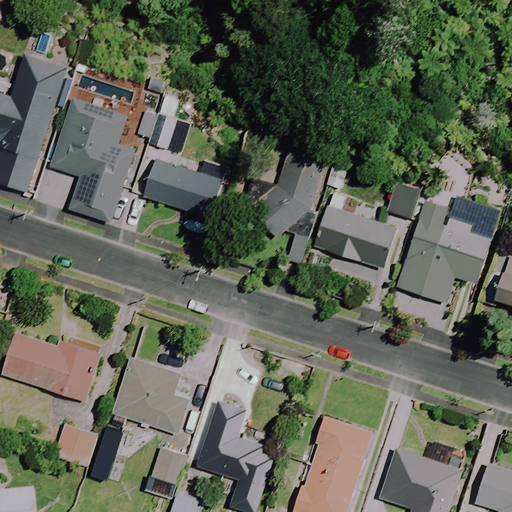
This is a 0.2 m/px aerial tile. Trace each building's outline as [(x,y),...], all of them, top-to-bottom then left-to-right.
[(143,71),(84,50),(76,73),(135,94),(143,71)] [(0,151),(2,152),(0,158),(0,183),(30,193),(69,70),(28,57),(14,100),(0,95),(0,151)] [(155,75),(148,89),(164,97),(171,82),(155,75)] [(95,109),(75,103),(54,168),(83,177),(73,210),(114,223),(137,152),(120,147),(129,120),(95,109)] [(180,108),(165,104),(153,145),(186,156),(199,114),(180,108)] [(225,182),(161,160),(148,198),(212,220),(225,182)] [(296,239),(312,243),(319,206),(327,198),(301,169),(255,209),(280,239),(299,222),(296,239)] [(484,287),(507,212),(407,180),(395,216),(422,225),(402,289),(453,305),(461,280),(484,287)] [(399,228),(330,207),(317,249),(387,270),(399,228)] [(511,304),(511,260),(507,275),(495,271),(484,302),(498,307),(500,301),(511,304)] [(61,347),(19,334),(6,376),(90,402),(104,356),(62,343),(61,347)] [(183,376),(134,359),(115,413),(179,435),(191,400),(177,395),(183,376)] [(248,411),(221,403),(201,465),(242,479),(233,507),(247,511),(258,511),(278,452),(239,440),(248,411)] [(348,511),(374,432),(326,417),(296,511),(348,511)] [(99,438),(69,427),(59,456),(89,466),(99,438)] [(450,511),(464,471),(399,450),(383,499),(415,510),(413,511),(450,511)] [(185,457),(164,451),(156,478),(177,485),(185,457)] [(511,511),(511,471),(494,465),(481,504),(502,511),(501,511),(511,511)] [(0,490),(0,511),(37,511),(36,488),(0,490)] [(201,511),(205,503),(180,494),(173,511),(201,511)]
